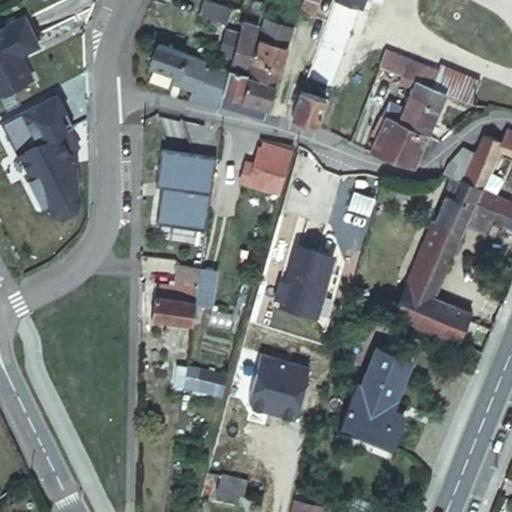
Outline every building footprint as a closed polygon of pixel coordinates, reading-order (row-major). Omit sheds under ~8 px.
[(302,0),(299,9),(313,14),(317,0),(302,0)] [(233,11),(207,2),(202,16),(227,25),(233,11)] [(333,2),(327,19),(307,77),(330,86),(359,9),(333,2)] [(258,38),(284,47),(291,26),(283,23),(287,10),(268,3),(264,17),(265,17),(258,38)] [(0,90),(26,78),(14,54),(32,45),(17,16),(0,24),(0,90)] [(233,49),(227,69),(246,74),(251,61),(256,46),(250,44),(255,28),(241,23),(238,34),(233,49)] [(233,49),(238,34),(228,31),(223,46),(233,49)] [(251,61),(277,70),(284,47),(258,38),(256,46),(251,61)] [(189,99),(216,107),(227,69),(157,42),(149,64),(177,74),(174,83),(192,90),(189,99)] [(430,86),(436,70),(383,50),(377,65),(413,79),(430,86)] [(246,74),(273,82),(277,70),(251,61),(246,74)] [(436,70),(430,86),(444,91),(471,102),(478,104),(487,80),(439,63),(436,70)] [(380,127),(370,152),(412,167),(426,135),(427,133),(396,120),(413,79),(377,65),(368,91),(386,97),(392,100),(380,127)] [(216,107),(264,120),(273,82),(246,74),(227,69),(216,107)] [(427,133),(444,91),(430,86),(413,79),(396,120),(427,133)] [(300,90),(291,116),(315,126),(326,99),(302,91),(300,90)] [(53,96),(0,122),(0,130),(13,156),(15,155),(24,174),(22,176),(39,211),(44,208),(48,217),(57,220),(72,213),(75,203),(71,195),(75,193),(70,166),(55,135),(69,128),(53,96)] [(392,100),(386,97),(374,124),(380,127),(392,100)] [(483,132),(474,152),(462,181),(481,188),(499,145),(511,150),(511,129),(505,127),(500,139),(483,132)] [(261,151),(289,159),(290,152),(263,145),(261,151)] [(462,181),(474,152),(462,148),(448,163),(444,173),(450,177),(462,181)] [(205,230),(215,157),(161,149),(156,186),(162,186),(157,223),(205,230)] [(279,191),(289,159),(259,151),(255,168),(247,166),(242,185),(278,195),(279,191)] [(481,188),(462,181),(450,177),(443,193),(444,193),(416,258),(415,259),(444,272),(481,188)] [(511,203),(488,191),(478,212),(511,228),(511,203)] [(331,253),(297,243),(279,301),(313,312),(331,253)] [(434,295),(444,272),(415,259),(405,283),(434,295)] [(197,282),(199,268),(177,265),(176,279),(197,282)] [(191,323),(197,282),(176,279),(173,298),(153,295),(149,316),(191,323)] [(434,295),(405,283),(391,313),(456,341),(470,310),(434,295)] [(408,358),(377,344),(361,383),(356,382),(339,423),(390,445),(402,414),(389,409),(394,397),(392,396),(408,358)] [(261,351),(248,398),(251,403),(268,408),(269,406),(277,408),(276,410),(294,416),(309,364),(261,351)] [(182,386),(219,395),(225,372),(188,363),(182,386)] [(238,499),(244,478),(220,471),(214,492),(238,499)] [(323,511),(324,509),(293,501),(290,511),(323,511)]
